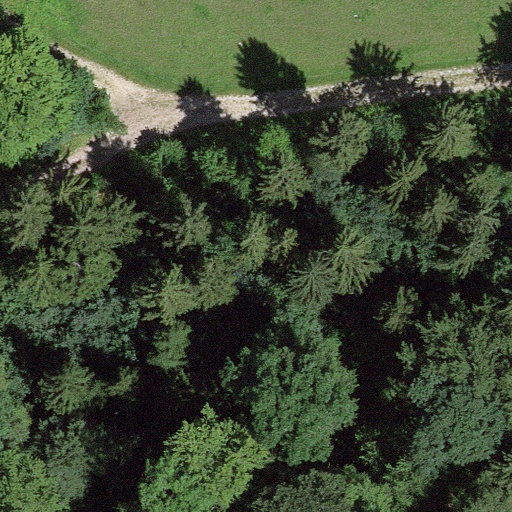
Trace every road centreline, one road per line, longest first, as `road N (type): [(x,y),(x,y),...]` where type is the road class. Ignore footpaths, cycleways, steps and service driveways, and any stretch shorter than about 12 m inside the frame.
road 1 (track): [(511,80),(353,94),(142,130),(0,198)]
road 2 (track): [(142,130),(0,14)]
